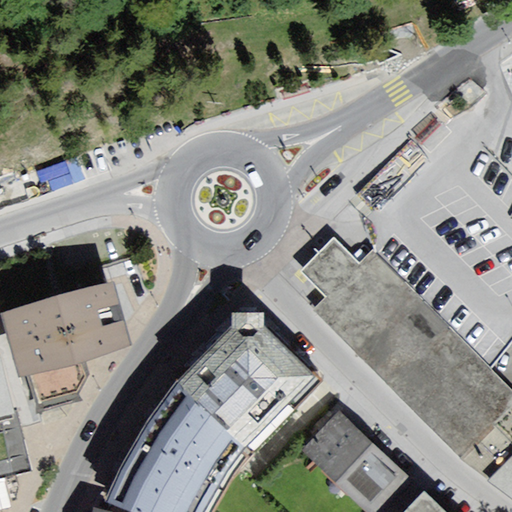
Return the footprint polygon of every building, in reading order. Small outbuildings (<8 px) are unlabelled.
[(334,243),(298,276),(326,303),(311,316),(461,465),(511,414),(511,394),(376,255),(359,268),(334,243)] [(112,282),(3,315),(21,372),(129,340),(112,282)] [(310,383),(241,318),(173,385),(240,452),(310,383)] [(8,423),(13,422),(0,371),(0,425),(3,425),(8,423)] [(100,476),(142,510),(202,427),(166,395),(100,476)] [(361,511),(398,475),(336,417),(297,454),(359,511),(361,511)] [(3,425),(0,425),(0,509),(12,506),(11,501),(5,479),(16,476),(31,472),(18,421),(16,421),(13,422),(8,423),(3,425)] [(511,460),(487,484),(511,503),(511,460)] [(435,511),(418,495),(401,511),(435,511)]
